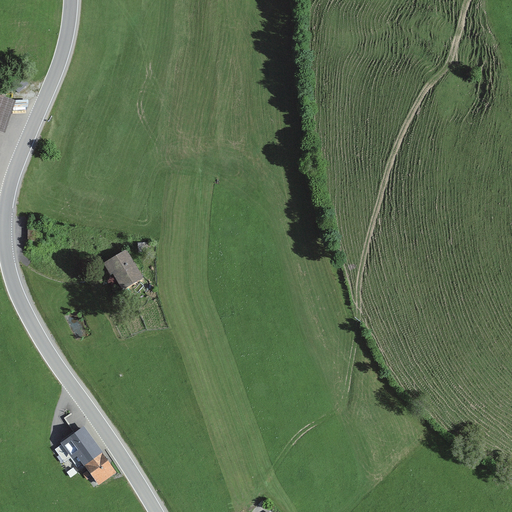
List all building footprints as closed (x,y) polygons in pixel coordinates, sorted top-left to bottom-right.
[(16,101),(0,95),(0,131),(5,133),(16,101)] [(47,230),(28,230),(28,241),(47,242),(47,230)] [(126,250),(104,264),(111,275),(113,273),(123,290),(143,277),(126,250)] [(84,426),(61,443),(73,459),(77,456),(85,466),(103,453),(84,426)] [(118,473),(103,453),(85,466),(99,486),(118,473)]
